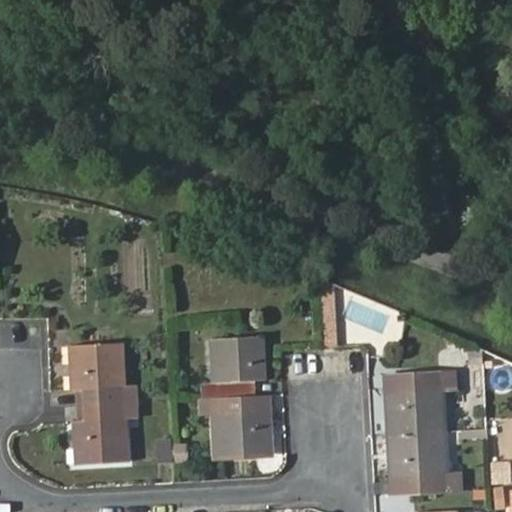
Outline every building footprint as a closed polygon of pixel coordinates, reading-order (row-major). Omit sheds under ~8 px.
[(334,283),(318,277),(322,349),(336,348),(334,283)] [(216,399),(250,397),(249,382),(264,382),(261,336),(209,339),(211,384),(199,385),(200,400),(216,399)] [(84,405),(135,403),(134,388),(122,388),(120,345),(67,347),(69,391),(75,391),(83,390),(84,405)] [(387,393),(388,435),(441,433),(438,391),(454,390),(453,372),(399,375),(399,393),(387,393)] [(386,376),(387,393),(399,393),(399,375),(386,376)] [(75,391),(77,406),(84,405),(83,390),(75,391)] [(251,413),(250,397),(216,399),(217,414),(213,414),(216,457),(268,454),(265,412),(251,413)] [(136,418),(135,403),(84,405),(85,421),(77,421),(71,421),(74,464),(126,462),(124,419),(136,418)] [(84,405),(77,406),(77,421),(85,421),(84,405)] [(441,433),(388,435),(390,477),(403,476),(403,493),(459,491),(458,474),(443,475),(441,433)] [(187,442),(157,442),(156,462),(187,462),(187,442)] [(509,460),(489,463),(492,484),(511,482),(509,460)] [(390,477),(391,494),(403,493),(403,476),(390,477)]
